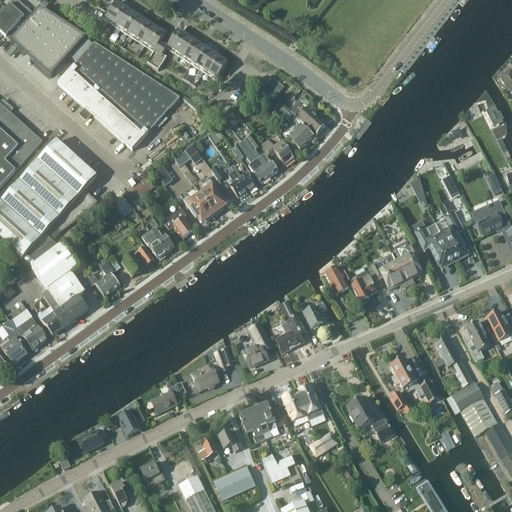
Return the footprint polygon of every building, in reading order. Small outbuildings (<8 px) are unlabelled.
[(85,39),(40,9),(34,16),(16,0),(15,0),(0,17),(0,32),(10,42),(50,78),(85,39)] [(116,4),(107,18),(102,26),(105,28),(109,23),(118,29),(128,13),(116,4)] [(141,20),(128,13),(118,29),(114,34),(117,37),(121,31),(130,37),(141,20)] [(141,20),(130,37),(126,42),(130,44),(133,39),(142,44),(153,28),(141,20)] [(153,28),(142,44),(139,50),(142,52),(146,47),(155,52),(147,65),(158,72),(166,59),(163,57),(168,49),(168,48),(161,44),(165,36),(153,28)] [(190,40),(178,32),(168,48),(168,49),(176,55),(173,60),(176,63),(180,57),(190,40)] [(203,48),(190,40),(180,57),(189,63),(185,68),(188,70),(203,48)] [(132,152),(179,100),(94,45),(57,85),(132,152)] [(215,56),(203,48),(188,70),(188,71),(192,65),(201,70),(197,76),(201,78),(215,56)] [(227,64),(215,56),(201,78),(205,73),(214,78),(210,84),(213,86),(227,64)] [(511,95),(511,74),(510,71),(500,78),(511,95)] [(280,106),(274,100),(283,90),(273,80),(263,90),(272,99),(269,103),(276,110),(275,112),(282,118),(283,117),(288,122),(293,116),(288,112),(286,113),(279,107),(280,106)] [(306,111),(304,109),(310,103),(303,97),(297,103),(298,103),(289,112),(298,121),(298,120),(316,137),(324,127),(307,111),(306,111)] [(4,99),(1,102),(11,112),(14,109),(4,99)] [(0,190),(43,143),(0,104),(0,190)] [(201,117),(210,124),(214,117),(205,111),(201,117)] [(313,140),(300,128),(298,126),(295,130),(292,127),(283,136),(286,139),(288,141),(293,145),(302,153),(313,140)] [(264,157),(260,160),(254,152),(260,147),(245,128),(235,136),(242,145),(254,160),(255,160),(270,179),(278,173),(269,162),(269,163),(264,157)] [(276,136),(268,142),(262,147),(270,158),(275,155),(284,167),(294,160),(276,136)] [(97,179),(57,143),(0,205),(0,239),(23,261),(27,265),(55,245),(53,243),(61,234),(87,215),(97,204),(84,193),(97,179)] [(270,179),(255,160),(254,160),(242,145),(233,152),(241,162),(246,159),(252,167),(251,168),(250,171),(261,185),(270,179)] [(186,152),(195,165),(203,159),(193,146),(186,152)] [(165,187),(173,180),(164,168),(156,174),(165,187)] [(219,184),(225,179),(217,168),(211,173),(219,184)] [(236,177),(234,174),(228,178),(234,185),(230,188),(239,200),(247,194),(236,177)] [(238,176),(236,177),(247,194),(256,188),(248,176),(241,181),(238,176)] [(502,194),(494,176),(488,178),(496,196),(502,194)] [(449,178),(441,182),(451,201),(459,197),(449,178)] [(223,200),(207,179),(194,188),(215,218),(224,211),(223,209),(225,207),(221,201),(223,200)] [(419,181),(410,186),(420,205),(422,204),(425,208),(427,207),(419,181)] [(215,218),(194,188),(180,198),(196,219),(198,218),(202,224),(205,222),(206,224),(215,218)] [(486,219),(477,223),(484,238),(503,229),(497,214),(495,215),(493,212),(502,209),(497,199),(489,203),(491,208),(482,212),(486,219)] [(175,217),(163,225),(169,232),(174,229),(183,241),(193,233),(184,221),(187,219),(184,215),(181,212),(175,217)] [(461,255),(465,253),(456,235),(463,232),(453,213),(449,216),(449,215),(447,216),(443,219),(444,222),(435,226),(453,262),(463,257),(461,255)] [(444,267),(453,262),(435,226),(425,231),(424,228),(420,230),(419,230),(417,231),(418,231),(414,233),(423,252),(430,249),(439,267),(443,265),(444,267)] [(150,234),(166,255),(174,250),(165,237),(159,242),(157,239),(160,237),(155,230),(150,234)] [(150,234),(145,238),(150,245),(152,243),(154,245),(149,249),(158,262),(166,255),(150,234)] [(80,270),(67,252),(63,247),(60,250),(55,245),(27,265),(33,270),(31,271),(48,293),(43,297),(52,309),(58,305),(71,324),(88,312),(78,298),(84,294),(71,276),(80,270)] [(420,260),(413,246),(408,248),(406,245),(395,251),(396,254),(391,257),(408,289),(410,287),(409,285),(413,283),(411,281),(412,281),(411,280),(421,275),(415,262),(420,260)] [(132,279),(137,275),(139,275),(141,274),(142,271),(143,271),(138,264),(142,262),(146,268),(154,262),(145,250),(140,253),(139,252),(132,256),(134,258),(122,266),(132,279)] [(405,290),(408,289),(391,257),(386,259),(391,267),(380,273),(375,265),(370,268),(377,282),(383,279),(389,292),(399,287),(400,287),(401,290),(404,288),(405,290)] [(116,273),(121,270),(116,264),(119,261),(116,258),(108,263),(116,273)] [(107,278),(99,284),(92,275),(86,280),(92,288),(95,286),(105,299),(120,288),(113,280),(117,277),(107,262),(99,268),(107,278)] [(337,268),(324,274),(336,296),(348,289),(337,268)] [(347,271),(342,274),(347,283),(352,280),(347,271)] [(359,283),(351,287),(360,304),(361,304),(365,304),(367,301),(367,300),(369,299),(368,298),(376,293),(368,279),(365,274),(357,278),(359,283)] [(290,332),(275,340),(282,355),(304,344),(300,337),(306,334),(290,303),(279,309),(290,332)] [(315,307),(303,314),(311,330),(312,330),(313,332),(318,329),(318,328),(317,327),(323,324),(318,314),(325,311),(322,304),(316,308),(315,307)] [(58,305),(52,309),(56,315),(52,318),(62,331),(71,324),(58,305)] [(62,331),(52,318),(47,312),(39,318),(43,324),(43,325),(52,338),(62,331)] [(499,313),(486,320),(499,344),(509,339),(511,344),(511,323),(511,322),(505,325),(499,313)] [(48,341),(37,326),(32,320),(27,324),(33,332),(31,334),(41,347),(48,341)] [(10,344),(2,350),(14,366),(27,357),(17,345),(23,341),(19,336),(16,332),(10,324),(2,330),(9,338),(7,340),(10,344)] [(465,346),(475,365),(483,361),(480,354),(490,349),(478,324),(465,330),(471,342),(465,346)] [(260,326),(254,329),(249,331),(257,347),(242,353),(249,368),(254,365),(255,368),(268,362),(264,353),(272,350),(260,326)] [(26,334),(25,336),(23,334),(24,333),(21,328),(18,331),(16,332),(19,336),(21,335),(22,337),(33,352),(41,347),(31,334),(28,336),(26,334)] [(434,346),(442,361),(447,370),(452,367),(456,375),(454,376),(462,389),(473,384),(461,362),(459,363),(446,339),(434,346)] [(197,372),(197,373),(190,377),(193,385),(192,386),(196,394),(207,389),(208,391),(214,388),(213,387),(218,384),(214,376),(221,373),(221,374),(227,372),(226,368),(232,366),(226,350),(213,355),(216,363),(210,366),(209,365),(197,372)] [(0,356),(0,372),(2,375),(10,370),(0,356)] [(405,360),(390,368),(390,369),(395,378),(391,380),(395,387),(399,385),(403,391),(402,392),(403,392),(405,391),(407,393),(414,389),(419,399),(424,396),(429,405),(429,406),(439,400),(438,400),(429,383),(430,383),(429,383),(418,389),(416,385),(418,384),(417,383),(417,384),(413,376),(413,375),(412,375),(410,372),(411,371),(410,371),(405,361),(405,360)] [(474,384),(451,398),(460,414),(474,439),(484,434),(511,482),(511,448),(498,425),(498,426),(474,384)] [(297,394),(296,394),(309,423),(313,421),(311,415),(321,411),(310,387),(308,388),(308,387),(307,387),(299,390),(299,391),(299,392),(297,393),(297,394)] [(177,406),(176,404),(181,402),(174,388),(168,390),(170,393),(150,402),(156,416),(177,406)] [(309,423),(296,394),(295,394),(293,394),(291,393),(284,396),(283,398),(284,398),(282,399),(292,423),(306,417),(308,423),(309,423)] [(511,400),(510,402),(508,403),(503,393),(495,397),(505,416),(511,411),(511,400)] [(407,407),(399,394),(389,400),(397,413),(402,410),(406,416),(414,412),(410,405),(407,407)] [(364,398),(346,408),(359,431),(371,425),(373,429),(374,428),(376,433),(375,434),(380,444),(393,437),(387,427),(384,422),(378,425),(376,422),(364,398)] [(267,405),(253,411),(263,436),(266,441),(272,438),(270,433),(277,430),(274,424),(281,421),(276,411),(270,413),(267,405)] [(140,431),(137,425),(144,422),(138,409),(118,419),(126,437),(140,431)] [(253,411),(247,414),(239,417),(247,436),(253,434),(255,438),(253,439),(256,446),(266,441),(263,436),(253,411)] [(77,443),(83,455),(103,446),(100,440),(107,437),(102,428),(95,431),(96,434),(77,443)] [(218,438),(224,451),(231,448),(234,454),(242,451),(239,442),(235,444),(230,432),(218,438)] [(336,446),(330,436),(320,442),(326,452),(336,446)] [(202,462),(218,455),(212,441),(201,446),(204,452),(199,455),(202,462)] [(326,452),(320,442),(310,448),(316,459),(326,452)] [(285,453),(273,458),(276,465),(288,460),(285,453)] [(269,478),(295,466),(291,458),(288,460),(276,465),(273,458),(272,457),(262,461),(269,478)] [(67,463),(61,467),(64,472),(70,468),(67,463)] [(146,483),(150,491),(165,483),(161,475),(159,476),(154,465),(140,472),(146,483)] [(244,485),(247,491),(254,487),(247,471),(214,486),(222,502),(233,497),(231,492),(244,485)] [(341,474),(346,481),(350,479),(345,472),(341,474)] [(185,501),(204,491),(198,477),(178,487),(185,501)] [(120,483),(110,488),(121,510),(125,508),(127,503),(125,498),(127,497),(120,483)] [(214,511),(204,491),(185,501),(191,511),(214,511)] [(304,495),(308,503),(315,500),(310,491),(304,495)] [(90,511),(107,511),(98,494),(84,501),(90,511)] [(308,511),(305,505),(304,502),(282,511),(308,511)]
